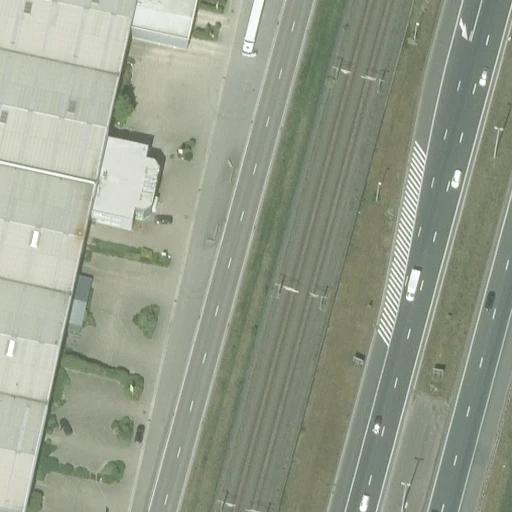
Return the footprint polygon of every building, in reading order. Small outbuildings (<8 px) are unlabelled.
[(0,0),(0,62),(123,89),(142,0),(0,0)] [(0,62),(0,177),(99,199),(123,89),(0,62)] [(0,177),(0,293),(75,309),(99,199),(0,177)] [(0,293),(0,408),(51,419),(75,309),(0,293)] [(0,408),(0,511),(31,511),(51,419),(0,408)]
